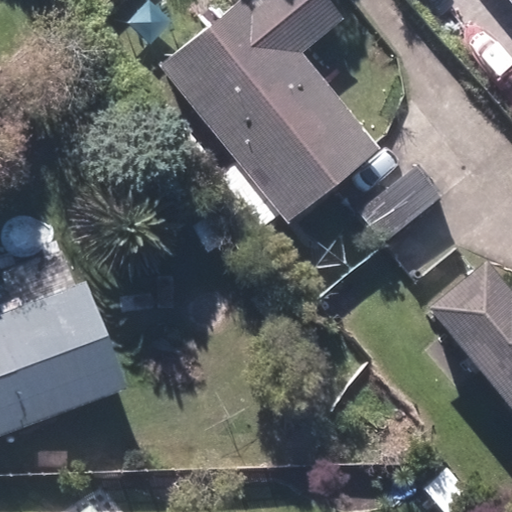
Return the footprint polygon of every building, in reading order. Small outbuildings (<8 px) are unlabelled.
[(302,43),(341,13),(331,0),(232,0),(156,60),(285,224),(383,147),(302,43)] [(445,194),(417,162),(360,210),(388,243),(445,194)] [(504,403),(511,412),(511,280),(508,284),(479,251),(425,297),(511,397),(504,403)] [(92,276),(0,309),(0,435),(132,387),(92,276)] [(104,511),(95,501),(82,511),(104,511)]
